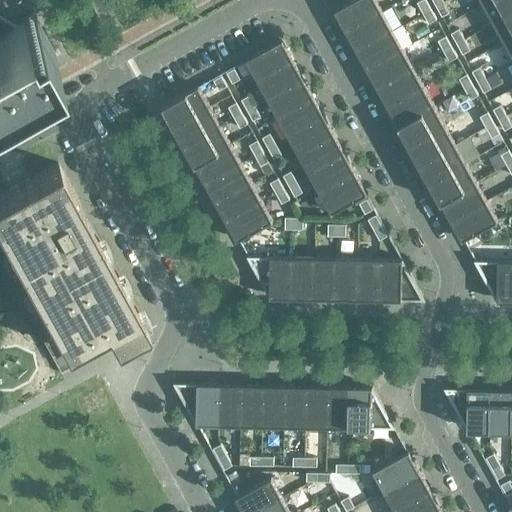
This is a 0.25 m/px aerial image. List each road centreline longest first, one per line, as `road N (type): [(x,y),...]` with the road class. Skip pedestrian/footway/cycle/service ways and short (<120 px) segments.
road 1 (residential): [(480,511),(419,407),(449,277),(440,244),(300,0)]
road 2 (residential): [(106,84),(81,111),(177,306),(145,391),(148,411),(204,511)]
road 3 (residential): [(106,84),(261,0)]
